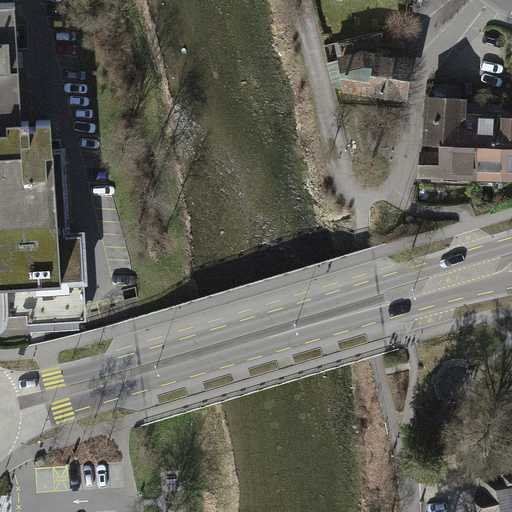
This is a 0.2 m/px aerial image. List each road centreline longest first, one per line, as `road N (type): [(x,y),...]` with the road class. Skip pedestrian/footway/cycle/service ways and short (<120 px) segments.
road 1 (secondary): [(0,432),(139,384),(511,281)]
road 2 (secondary): [(511,245),(87,373),(0,386)]
